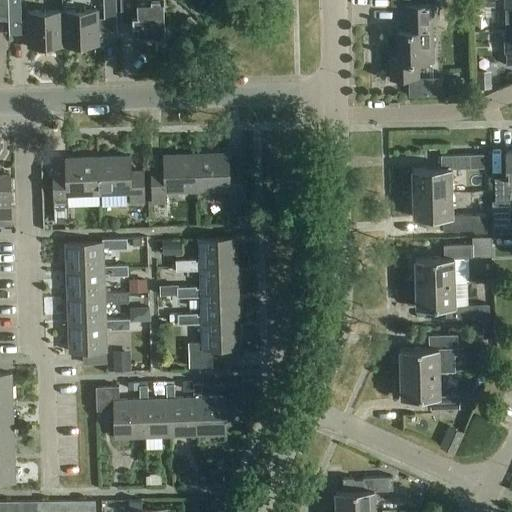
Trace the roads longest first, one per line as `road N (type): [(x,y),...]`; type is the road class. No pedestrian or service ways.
road 1 (residential): [(49,495),(44,361),(30,334),(25,104)]
road 2 (residential): [(25,104),(335,94)]
road 3 (unclassified): [(303,406),(332,349),(339,310),(335,115)]
road 4 (residential): [(493,488),(303,406)]
road 5 (residential): [(335,115),(461,112),(511,96)]
